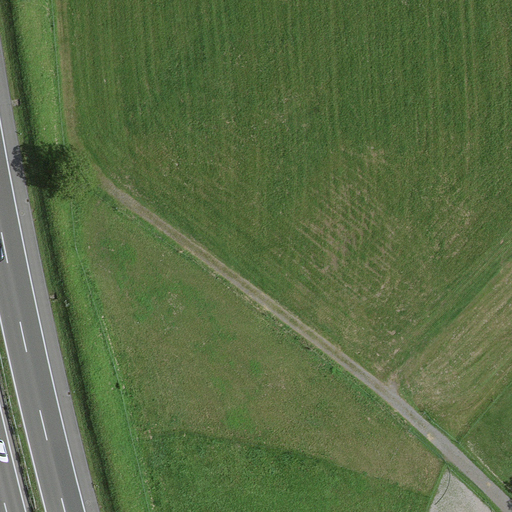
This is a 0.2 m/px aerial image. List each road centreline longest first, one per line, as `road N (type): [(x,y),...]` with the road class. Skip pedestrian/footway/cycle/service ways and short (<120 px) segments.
road 1 (track): [(511,511),(367,376),(118,192),(88,161),(69,109),(60,0)]
road 2 (motorway): [(66,511),(0,224)]
